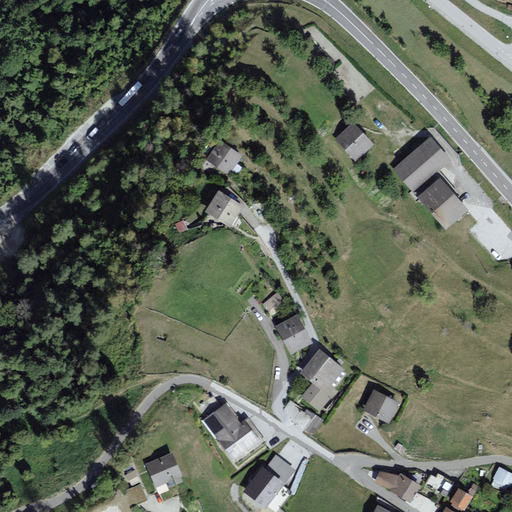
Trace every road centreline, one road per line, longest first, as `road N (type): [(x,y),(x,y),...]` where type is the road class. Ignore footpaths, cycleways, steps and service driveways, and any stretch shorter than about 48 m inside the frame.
road 1 (residential): [(33,511),(77,489),(153,396),(183,379),(224,393),(343,466)]
road 2 (secondary): [(0,222),(126,105),(209,0)]
road 3 (secondary): [(323,0),(511,194)]
road 4 (residential): [(511,462),(343,466)]
